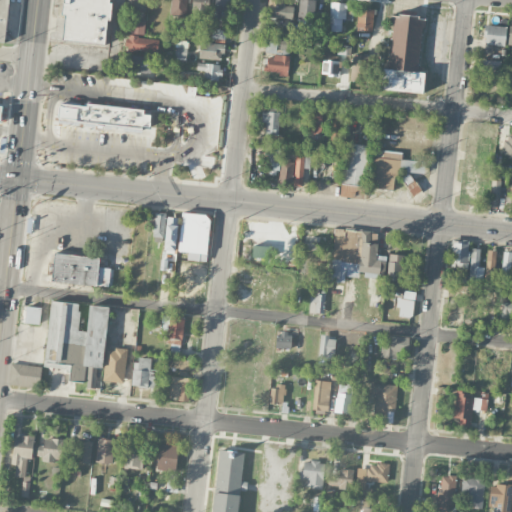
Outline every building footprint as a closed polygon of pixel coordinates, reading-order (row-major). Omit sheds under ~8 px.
[(108,0),(64,0),(61,39),(104,43),(107,19),(110,19),(112,2),(109,1),(108,0)] [(171,0),(171,15),(187,16),(187,0),(171,0)] [(229,0),(214,0),(214,18),(229,19),(229,0)] [(294,5),(283,5),(283,0),(267,0),(267,18),(293,19),(294,5)] [(314,20),(314,0),(298,0),(298,19),(314,20)] [(209,2),(193,2),(192,17),(209,17),(209,2)] [(346,20),(346,3),(330,2),(329,31),(342,31),(342,19),(346,20)] [(373,29),(374,9),(358,8),(357,29),(373,29)] [(423,93),(424,72),(419,71),(423,16),(393,14),(389,69),(383,68),(381,90),(423,93)] [(145,33),(145,21),(136,21),(136,32),(145,33)] [(507,27),(485,24),(483,44),(505,46),(507,27)] [(226,30),(212,29),(212,38),(225,39),(226,30)] [(158,39),(127,37),(126,51),(158,52),(158,39)] [(291,39),(281,39),(280,54),(290,55),(291,39)] [(224,44),(200,42),(200,59),(223,60),(224,44)] [(350,55),(351,46),(339,45),(338,54),(350,55)] [(351,81),(367,81),(368,55),(352,54),(351,81)] [(290,56),(266,55),(265,73),(288,74),(290,56)] [(150,73),(151,56),(125,56),(124,72),(150,73)] [(337,76),(338,57),(323,56),(322,75),(337,76)] [(500,74),(501,61),(481,59),(480,72),(500,74)] [(205,71),(203,79),(219,81),(221,65),(198,61),(197,69),(205,71)] [(150,108),(59,100),(57,125),(147,133),(150,108)] [(266,134),(278,134),(279,112),(262,111),(262,122),(266,122),(266,134)] [(309,132),(321,133),(321,113),(310,113),(309,132)] [(370,146),(346,142),(341,182),(364,185),(370,146)] [(279,173),(280,147),(266,146),(265,172),(279,173)] [(371,188),(394,189),(394,177),(407,178),(407,194),(419,194),(419,187),(412,187),(413,173),(425,173),(426,160),(402,159),(402,151),(373,149),(371,188)] [(303,168),(310,168),(310,157),(295,156),(294,186),(303,186),(303,168)] [(294,161),(280,160),(279,184),(293,184),(294,161)] [(502,207),(503,181),(491,181),(490,207),(502,207)] [(154,237),(163,237),(164,212),(155,212),(154,237)] [(187,259),(206,261),(210,215),(182,212),(178,251),(188,252),(187,259)] [(165,250),(176,250),(178,217),(166,217),(165,250)] [(329,281),(345,282),(345,276),(358,277),(359,258),(357,257),(359,230),(332,228),(329,281)] [(378,232),(363,231),(360,277),(384,279),(386,256),(377,255),(378,232)] [(451,277),(467,278),(468,240),(453,239),(451,277)] [(269,246),(253,245),(252,257),(269,258),(269,246)] [(484,267),(479,267),(480,249),(471,248),(470,280),(483,280),(484,267)] [(492,283),(498,251),(488,249),(483,281),(492,283)] [(500,287),(510,287),(511,251),(502,251),(500,287)] [(52,282),(105,284),(106,272),(98,272),(99,256),(53,254),(52,282)] [(402,280),(403,254),(388,254),(387,280),(402,280)] [(325,291),(310,290),(310,313),(325,313),(325,291)] [(462,323),(461,297),(448,297),(448,307),(445,307),(446,324),(462,323)] [(397,316),(412,318),(414,299),(399,298),(397,316)] [(103,368),(109,306),(89,304),(87,331),(78,330),(80,303),(51,300),(44,364),(70,367),(69,381),(84,383),(86,366),(103,368)] [(511,320),(511,302),(501,302),(500,323),(511,324),(511,320)] [(25,323),(40,324),(41,307),(26,306),(25,323)] [(161,330),(167,330),(166,344),(171,344),(170,354),(182,354),(184,316),(162,315),(161,330)] [(291,348),(292,333),(276,332),(276,347),(291,348)] [(395,358),(396,349),(408,350),(409,337),(381,335),(379,357),(395,358)] [(319,359),(335,360),(336,336),(320,336),(319,359)] [(151,357),(134,357),(134,387),(157,387),(157,370),(151,370),(151,357)] [(173,368),(190,370),(191,361),(175,358),(173,368)] [(9,385),(40,387),(41,365),(10,364),(9,385)] [(169,396),(179,396),(179,401),(188,401),(189,377),(170,376),(169,396)] [(329,413),(330,381),(314,380),(312,412),(329,413)] [(375,392),(374,412),(396,413),(396,384),(370,383),(370,392),(375,392)] [(335,412),(350,414),(353,386),(338,384),(335,412)] [(270,403),(283,403),(284,386),(271,385),(270,403)] [(458,425),(470,427),(473,409),(486,411),(488,397),(456,393),(453,417),(459,418),(458,425)] [(16,465),(15,476),(25,477),(27,458),(32,459),(34,437),(14,435),(12,464),(16,465)] [(63,439),(45,437),(42,461),(60,463),(63,439)] [(113,463),(114,439),(97,438),(96,462),(113,463)] [(91,463),(92,441),(75,441),(75,463),(91,463)] [(175,471),(178,445),(159,443),(157,469),(175,471)] [(125,467),(142,467),(143,449),(125,449),(125,467)] [(237,511),(240,490),(246,490),(247,482),(241,481),(244,452),(219,449),(212,511),(237,511)] [(324,461),(302,460),(301,478),(307,478),(307,487),(323,488),(324,461)] [(388,482),(389,464),(368,463),(368,468),(356,468),(355,494),(372,495),(372,488),(365,488),(366,481),(388,482)] [(330,487),(352,488),(353,470),(331,469),(330,487)] [(450,511),(453,511),(456,476),(440,475),(437,511),(450,511)] [(484,479),(462,478),(462,491),(468,491),(467,507),(483,508),(484,479)] [(21,496),(28,497),(30,481),(23,480),(21,496)] [(511,511),(511,500),(511,484),(489,484),(489,507),(493,507),(492,511),(511,511)] [(362,511),(381,511),(382,509),(368,507),(369,502),(364,501),(362,511)]
